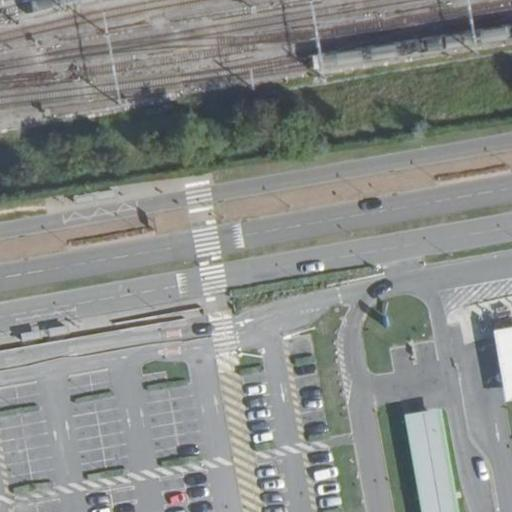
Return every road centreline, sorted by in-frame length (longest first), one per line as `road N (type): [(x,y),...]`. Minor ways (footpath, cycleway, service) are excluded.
road 1 (unclassified): [(511,188),(0,278)]
road 2 (unclassified): [(0,316),(511,227)]
